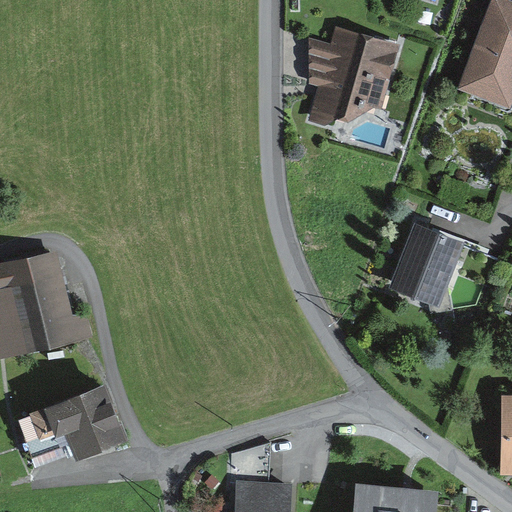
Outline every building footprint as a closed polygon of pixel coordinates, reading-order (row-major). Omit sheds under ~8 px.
[(511,4),(500,0),(495,0),(464,85),(509,101),(511,91),(511,4)] [(407,20),(346,4),(322,92),(362,102),(389,89),(407,20)] [(457,243),(415,228),(394,283),(437,298),(457,243)] [(13,271),(0,273),(0,332),(3,345),(89,325),(67,230),(6,244),(13,271)] [(122,433),(104,386),(34,413),(42,434),(69,423),(79,450),(122,433)] [(286,511),(288,485),(238,483),(236,511),(286,511)] [(432,511),(434,491),(360,486),(358,511),(432,511)]
